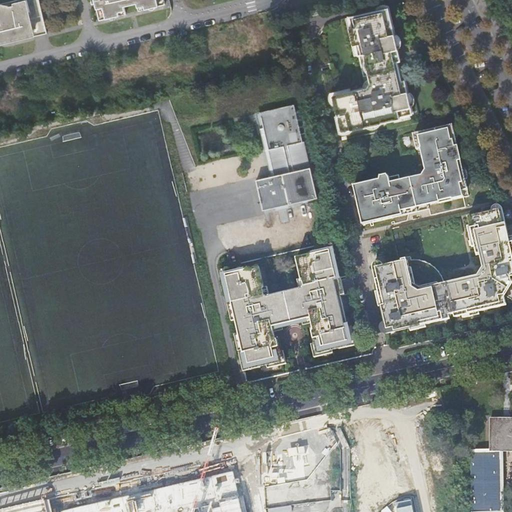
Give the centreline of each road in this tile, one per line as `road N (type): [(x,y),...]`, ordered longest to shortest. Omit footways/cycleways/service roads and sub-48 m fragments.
road 1 (residential): [(388,380),(306,25),(383,0)]
road 2 (unclassified): [(388,380),(0,469)]
road 3 (residential): [(0,68),(269,0)]
road 4 (secondary): [(429,0),(511,152)]
road 5 (unclassified): [(511,349),(388,380)]
